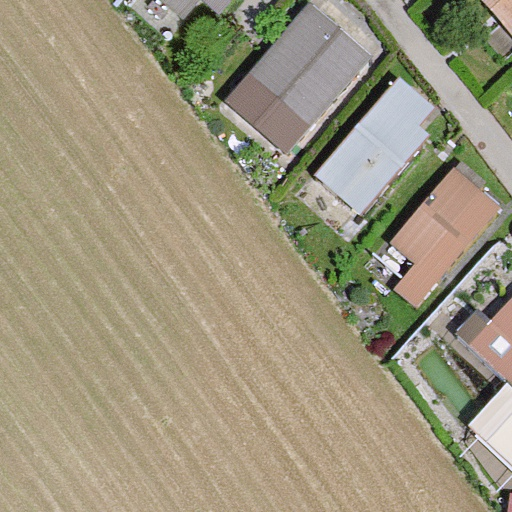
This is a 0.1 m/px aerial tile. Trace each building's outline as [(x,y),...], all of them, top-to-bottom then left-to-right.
[(191,0),(216,0),(222,5),(226,0),(172,0),(183,10),(191,0)] [(511,0),(475,0),(511,38),(511,0)] [(315,5),(224,102),(285,159),(377,62),(315,5)] [(399,82),(314,182),(358,220),(444,119),(399,82)] [(459,168),(390,242),(417,266),(395,289),(416,309),(506,212),(459,168)] [(511,292),(461,345),(508,389),(469,430),(511,471),(511,292)]
